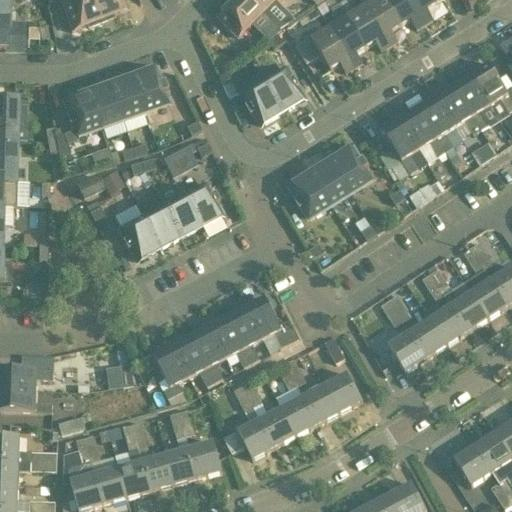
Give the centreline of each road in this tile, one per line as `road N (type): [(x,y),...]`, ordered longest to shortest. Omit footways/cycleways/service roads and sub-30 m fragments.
road 1 (residential): [(0,341),(48,342),(136,322),(281,246),(249,186),(251,160)]
road 2 (residential): [(511,360),(330,476),(244,511)]
road 3 (residential): [(251,160),(272,159),(511,8)]
road 4 (residential): [(0,77),(95,67),(172,32)]
road 5 (residential): [(172,32),(234,144),(251,160)]
